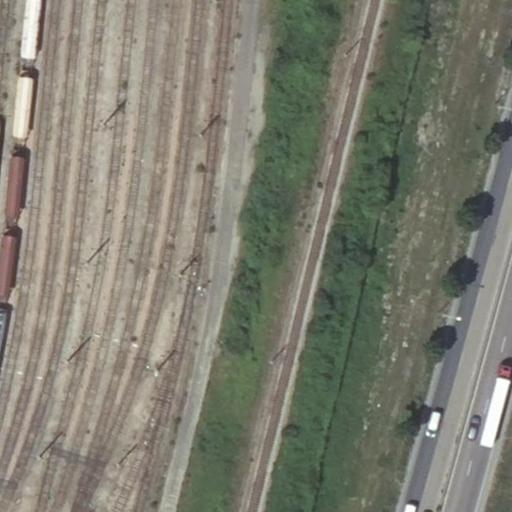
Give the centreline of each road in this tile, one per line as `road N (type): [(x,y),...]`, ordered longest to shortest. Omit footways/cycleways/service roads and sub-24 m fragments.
road 1 (primary): [(511,163),(416,511)]
road 2 (primary): [(455,511),(511,302)]
